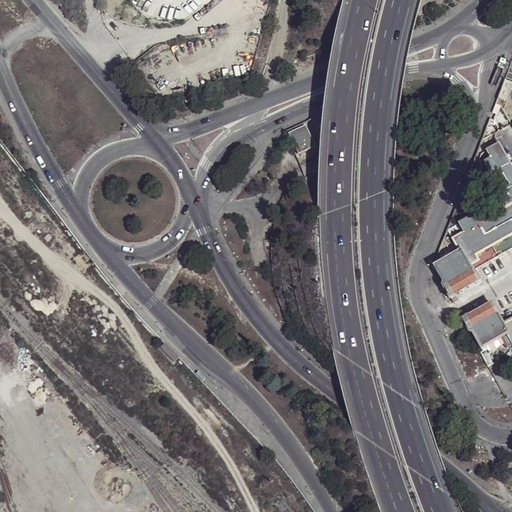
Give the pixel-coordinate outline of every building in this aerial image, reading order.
[(511,82),(504,79),(497,97),(506,100),(511,83),(511,82)] [(496,99),(490,116),(496,118),(502,101),(496,99)] [(373,142),(375,136),(383,116),(365,109),(355,135),(373,142)] [(315,146),(305,125),(287,133),(289,137),(298,155),(315,146)] [(511,167),(499,144),(487,150),(491,157),(484,161),(501,192),(511,186),(511,167)] [(458,223),(463,232),(503,209),(498,200),(475,213),(458,223)] [(451,238),(458,251),(464,262),(466,260),(511,234),(511,204),(503,209),(463,232),(451,238)] [(458,251),(432,266),(442,285),(441,286),(441,288),(442,289),(443,290),(446,290),(473,274),(466,260),(464,262),(458,251)] [(443,290),(442,289),(447,298),(448,297),(448,296),(451,294),(452,296),(478,282),(473,274),(446,290),(443,290)] [(461,323),(466,330),(466,328),(495,312),(490,304),(464,318),(465,320),(461,323)] [(479,350),(485,346),(499,338),(505,335),(500,324),(501,324),(495,312),(466,328),(466,330),(467,332),(470,333),(479,350)] [(500,324),(505,335),(511,345),(511,318),(501,324),(500,324)] [(499,338),(485,346),(488,350),(501,343),(499,338)] [(178,359),(164,344),(158,349),(173,364),(178,359)]
